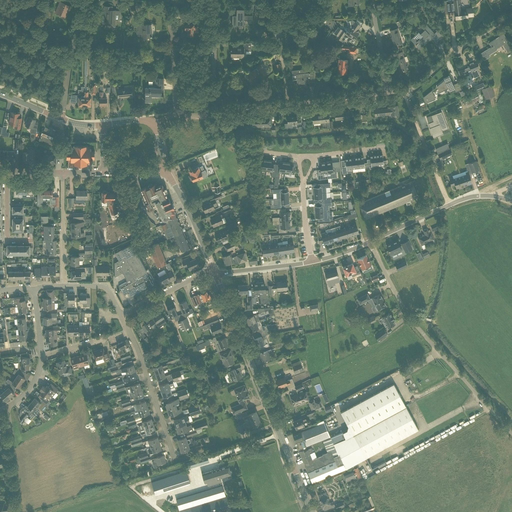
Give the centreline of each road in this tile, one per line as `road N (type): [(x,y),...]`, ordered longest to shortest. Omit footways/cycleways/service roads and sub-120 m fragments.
road 1 (tertiary): [(310,511),(216,272)]
road 2 (unclassified): [(511,434),(410,318),(369,241)]
road 3 (residential): [(224,111),(384,92)]
road 4 (residential): [(384,92),(410,91),(511,14)]
road 5 (residential): [(173,457),(120,316)]
road 6 (residential): [(89,0),(59,118)]
road 7 (track): [(447,205),(405,92)]
